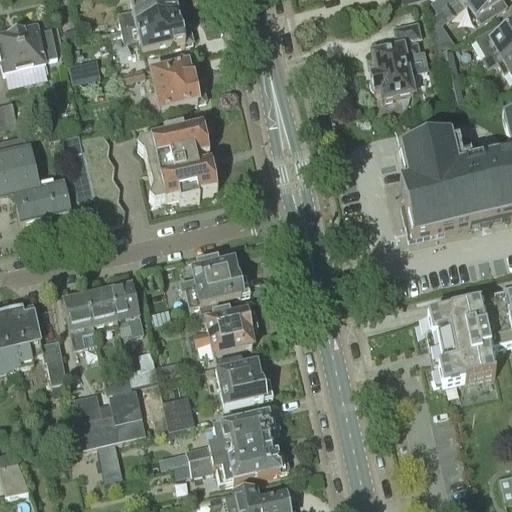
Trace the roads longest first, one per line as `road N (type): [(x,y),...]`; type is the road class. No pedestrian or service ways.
road 1 (residential): [(0,282),(299,215)]
road 2 (tertiary): [(365,511),(299,215)]
road 3 (tertiary): [(299,215),(251,0)]
